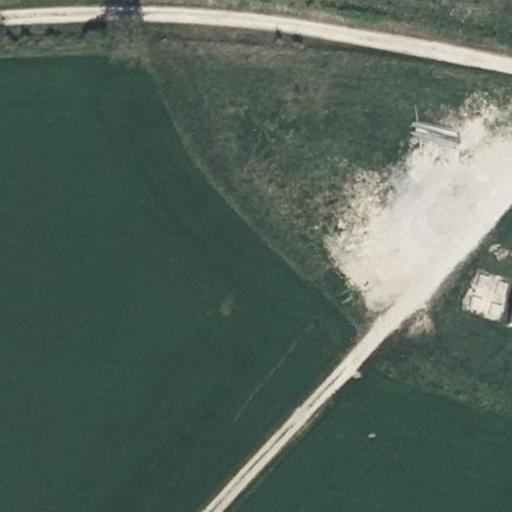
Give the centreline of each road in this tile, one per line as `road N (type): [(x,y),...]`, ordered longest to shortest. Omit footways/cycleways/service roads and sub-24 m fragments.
road 1 (track): [(0,18),(85,11),(271,23),(511,65)]
road 2 (track): [(212,511),(511,193)]
